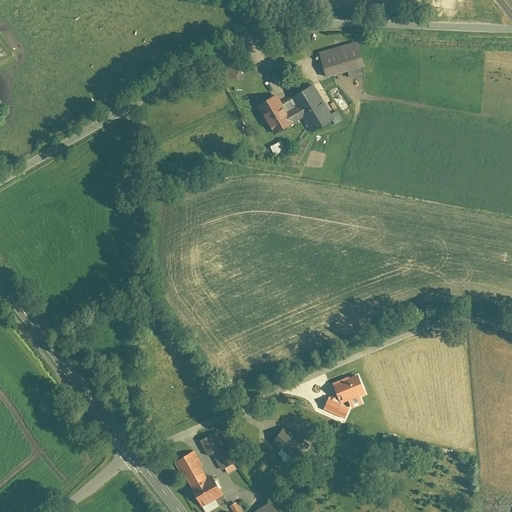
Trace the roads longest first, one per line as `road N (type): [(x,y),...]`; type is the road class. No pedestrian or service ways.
road 1 (residential): [(0,183),(254,35),(340,24),(511,31)]
road 2 (residential): [(129,453),(429,317),(472,316),(511,332)]
road 3 (track): [(128,107),(135,421),(153,442)]
road 4 (secondary): [(129,453),(0,287)]
